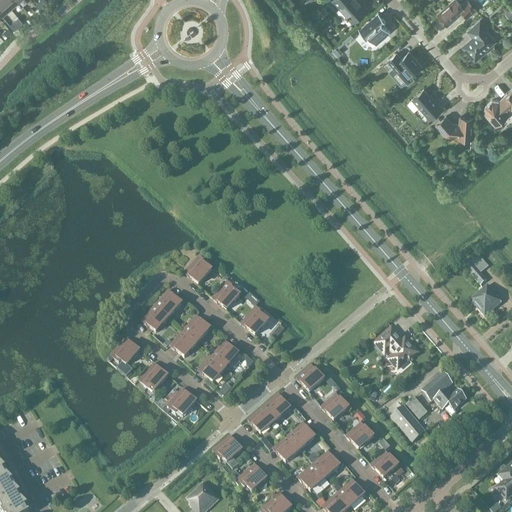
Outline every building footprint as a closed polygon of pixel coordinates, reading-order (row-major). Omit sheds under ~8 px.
[(10,10),(1,0),(0,0),(0,14),(2,17),(10,10)] [(1,0),(10,10),(19,2),(16,0),(1,0)] [(44,0),(41,0),(35,5),(38,9),(47,2),(44,0)] [(332,0),(330,2),(336,9),(338,7),(353,23),(368,10),(359,0),(332,0)] [(468,1),(462,6),(456,0),(453,0),(437,14),(447,25),(462,12),(467,18),(476,10),(468,1)] [(369,36),(376,44),(390,32),(383,24),(386,22),(378,13),(359,30),(366,39),(369,36)] [(480,21),(468,31),(474,37),(463,47),(469,54),(471,53),(476,59),(485,52),(484,50),(495,41),(485,29),(486,28),(480,21)] [(8,28),(0,34),(0,36),(3,40),(12,32),(8,28)] [(336,48),(332,52),(337,58),(341,54),(336,48)] [(397,53),(388,61),(408,85),(415,79),(412,76),(422,67),(409,52),(401,59),(397,53)] [(380,62),(371,71),(375,75),(384,67),(380,62)] [(412,99),(430,120),(443,109),(433,98),(432,99),(424,89),(412,99)] [(511,89),(499,101),(492,100),(485,106),(485,113),(490,119),(490,121),(493,124),(495,124),(495,125),(511,111),(511,89)] [(446,137),(458,138),(458,139),(472,140),(473,118),(460,117),(459,124),(453,124),(446,116),(436,125),(446,137)] [(479,256),(471,263),(480,273),(481,274),(489,267),(479,256)] [(189,279),(189,278),(198,286),(211,272),(206,267),(207,264),(199,257),(183,275),(189,279)] [(481,274),(480,273),(471,263),(470,262),(464,268),(479,286),(485,280),(481,274)] [(236,290),(228,282),(212,300),(217,305),(218,304),(227,312),(240,297),(234,292),(236,290)] [(470,301),(480,313),(484,319),(501,305),(496,299),(497,299),(487,287),(470,301)] [(168,292),(155,307),(169,319),(182,305),(173,297),(173,296),(168,292)] [(256,300),(251,305),(255,308),(256,308),(260,304),(256,300)] [(169,319),(155,307),(141,322),(146,327),(147,326),(156,334),(169,319)] [(240,325),(245,330),(246,329),(255,337),(268,322),(262,317),(264,315),(256,308),(255,308),(240,325)] [(197,317),(183,332),(197,345),(210,330),(201,322),(202,322),(197,317)] [(279,326),(269,337),(274,342),(281,334),(284,331),(279,326)] [(374,344),(385,356),(390,352),(393,356),(392,357),(391,358),(391,359),(390,360),(390,361),(390,362),(390,363),(391,364),(392,365),(396,370),(408,360),(410,362),(411,361),(410,360),(415,356),(416,355),(416,354),(416,353),(416,352),(416,351),(415,351),(405,339),(402,342),(391,329),(374,344)] [(197,345),(183,332),(169,347),(175,352),(175,351),(184,359),(197,345)] [(108,359),(107,360),(110,363),(111,361),(113,360),(118,364),(120,362),(126,367),(139,353),(136,350),(130,345),(131,344),(126,339),(110,357),(108,359)] [(167,340),(162,345),(167,349),(171,344),(167,340)] [(225,342),(211,357),(226,370),(238,356),(229,348),(230,347),(225,342)] [(226,370),(211,357),(198,373),(203,377),(204,376),(213,384),(226,370)] [(149,387),(155,392),(168,378),(159,370),(159,369),(154,364),(138,382),(147,390),(149,387)] [(301,385),(309,394),(324,381),(311,366),(296,380),(300,385),(301,385)] [(466,401),(465,400),(465,398),(463,396),(462,396),(458,391),(452,397),(446,390),(452,385),(443,374),(421,392),(431,403),(433,401),(442,411),(445,409),(452,418),(456,414),(454,412),(459,407),(459,406),(466,401)] [(226,385),(218,395),(223,399),(231,389),(226,385)] [(335,385),(331,389),(336,395),(341,391),(335,385)] [(165,409),(163,411),(167,414),(169,413),(171,411),(175,415),(177,412),(183,418),(196,403),(193,400),(187,395),(188,394),(183,390),(178,394),(168,406),(167,407),(165,409)] [(174,391),(168,398),(172,402),(178,394),(174,391)] [(341,391),(336,395),(341,400),(345,396),(341,391)] [(371,392),(367,401),(373,403),(376,394),(371,392)] [(278,395),(263,408),(275,423),(290,410),(282,401),(283,400),(278,395)] [(341,400),(336,395),(320,409),(325,414),(326,413),(334,422),(349,410),(341,400)] [(403,407),(390,418),(412,444),(425,433),(403,407)] [(275,423),(263,408),(247,422),(252,427),(253,426),(261,435),(275,423)] [(360,413),(355,417),(360,423),(365,419),(360,413)] [(303,424),(288,437),(300,451),(315,439),(307,430),(308,429),(303,424)] [(345,438),(350,443),(351,442),(359,451),(373,438),(361,424),(345,438)] [(235,442),(230,437),(212,452),(219,460),(222,458),(227,464),(242,452),(234,443),(235,442)] [(300,451),(288,437),(272,450),(277,456),(278,455),(286,464),(300,451)] [(272,450),(273,449),(265,439),(261,442),(270,453),(272,450)] [(328,453),(312,466),(325,480),(339,468),(332,459),(332,458),(328,453)] [(375,471),(380,477),(383,480),(398,467),(386,453),(370,466),(375,472),(375,471)] [(313,454),(307,459),(312,465),(318,459),(313,454)] [(504,482),(496,489),(506,501),(511,496),(511,464),(499,476),(504,482)] [(0,507),(2,511),(27,511),(26,509),(28,508),(22,502),(18,497),(21,496),(14,490),(13,490),(10,485),(13,483),(7,477),(6,478),(3,473),(6,471),(0,465),(0,507)] [(237,481),(235,483),(238,487),(240,485),(244,489),(247,487),(252,493),(266,481),(264,477),(259,471),(255,465),(241,478),(237,481)] [(325,480),(312,466),(297,479),(302,484),(303,484),(310,493),(325,480)] [(399,468),(394,472),(399,477),(403,473),(399,468)] [(235,471),(231,474),(233,477),(237,481),(241,478),(235,471)] [(353,481),(337,495),(350,509),(364,496),(356,487),(357,487),(353,481)] [(185,500),(190,504),(189,506),(194,511),(206,511),(218,501),(203,484),(185,500)] [(337,485),(332,489),(337,494),(341,490),(337,485)] [(283,500),(284,499),(280,494),(262,510),(263,511),(288,511),(291,509),(283,500)] [(346,511),(350,509),(337,495),(326,505),(322,508),(325,511),(346,511)] [(321,499),(316,504),(320,509),(322,508),(326,505),(321,499)]
